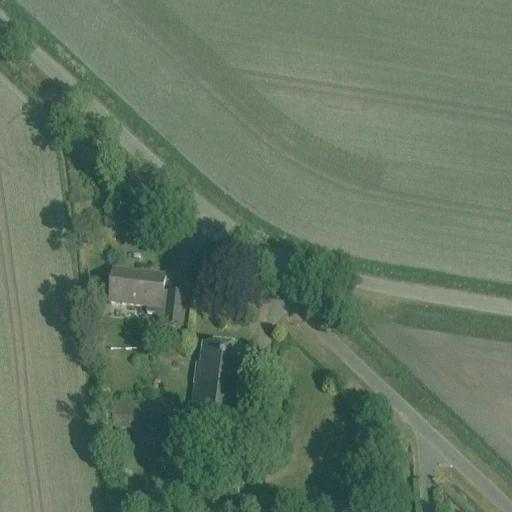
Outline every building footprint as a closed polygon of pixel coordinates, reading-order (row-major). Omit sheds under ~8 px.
[(168,298),(163,298),(165,279),(114,273),(110,305),(148,310),(147,316),(165,318),(164,328),(181,330),(185,298),(168,296),(168,298)] [(244,381),(247,352),(204,347),(201,368),(197,367),(191,420),(241,427),(247,381),(244,381)] [(114,430),(162,430),(162,416),(177,415),(177,403),(113,404),(114,430)] [(281,413),(268,411),(266,427),(279,429),(281,413)] [(279,461),(281,448),(262,445),(260,457),(279,461)]
